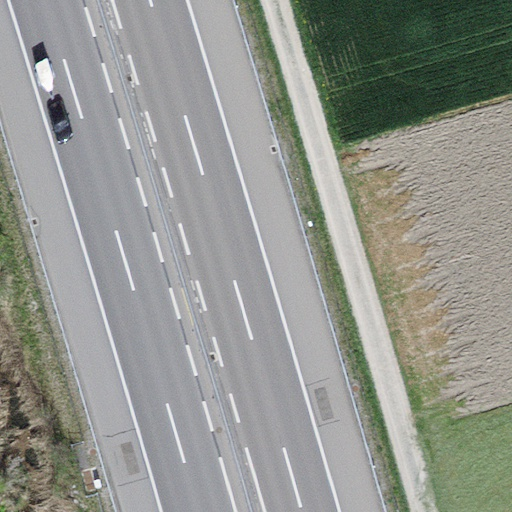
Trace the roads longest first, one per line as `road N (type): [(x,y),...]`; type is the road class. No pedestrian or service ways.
road 1 (motorway): [(45,0),(198,511)]
road 2 (motorway): [(302,511),(149,0)]
road 3 (track): [(425,511),(274,0)]
